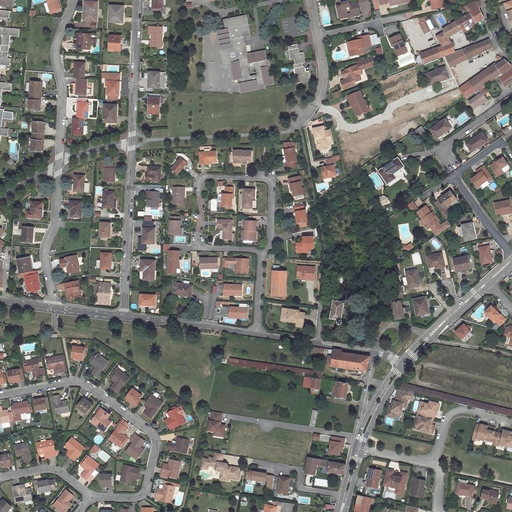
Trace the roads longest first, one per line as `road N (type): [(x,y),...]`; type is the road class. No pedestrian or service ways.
road 1 (residential): [(90,496),(143,495),(155,435),(89,384),(0,395)]
road 2 (residential): [(260,252),(271,237),(266,180),(195,182),(200,248)]
road 3 (residential): [(127,317),(132,140)]
road 4 (residential): [(71,0),(55,44),(64,88),(59,162)]
road 5 (residential): [(59,162),(55,225),(43,250),(54,308)]
road 6 (residential): [(132,140),(138,0)]
road 7 (residential): [(256,335),(127,317)]
road 8 (residential): [(511,421),(464,409),(446,415),(437,466)]
